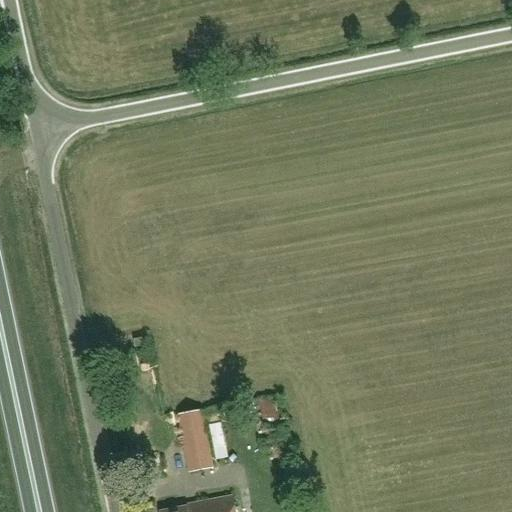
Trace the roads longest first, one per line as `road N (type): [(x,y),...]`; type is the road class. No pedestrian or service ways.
road 1 (unclassified): [(53,111),(97,116),(511,34)]
road 2 (unclassified): [(113,511),(49,199),(43,158),(53,111)]
road 3 (trunk): [(40,511),(0,319)]
road 4 (unclassified): [(8,0),(23,78),(53,111)]
